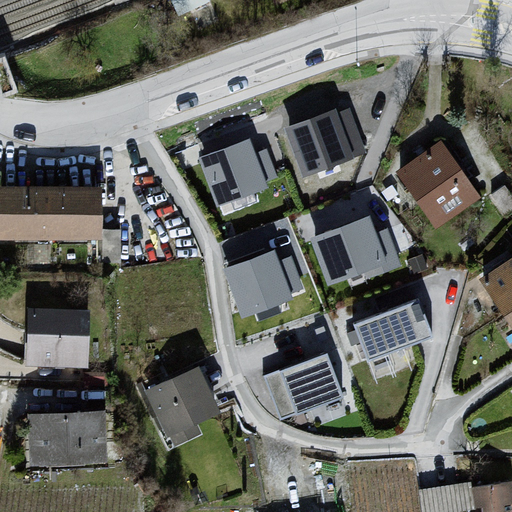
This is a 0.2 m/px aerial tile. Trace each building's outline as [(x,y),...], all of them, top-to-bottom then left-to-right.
[(302,170),(366,147),(348,98),(284,121),(302,170)] [(259,199),(255,184),(279,176),(270,143),(256,147),(251,131),(201,146),(220,210),(259,199)] [(444,141),(399,172),(436,226),(481,196),(444,141)] [(98,190),(0,192),(0,238),(100,236),(98,190)] [(403,264),(389,221),(376,225),(371,208),(311,226),(328,282),(350,275),(351,280),(403,264)] [(244,319),(282,305),(278,294),(303,285),(285,236),(222,259),(244,319)] [(511,265),(484,284),(511,324),(511,265)] [(418,298),(353,325),(367,361),(433,334),(418,298)] [(82,315),(33,314),(32,361),(81,362),(82,315)] [(329,351),(281,366),(294,412),(343,395),(329,351)] [(202,372),(153,396),(170,431),(219,408),(202,372)] [(99,415),(37,417),(38,458),(100,456),(99,415)] [(511,511),(511,485),(477,491),(480,511),(511,511)]
